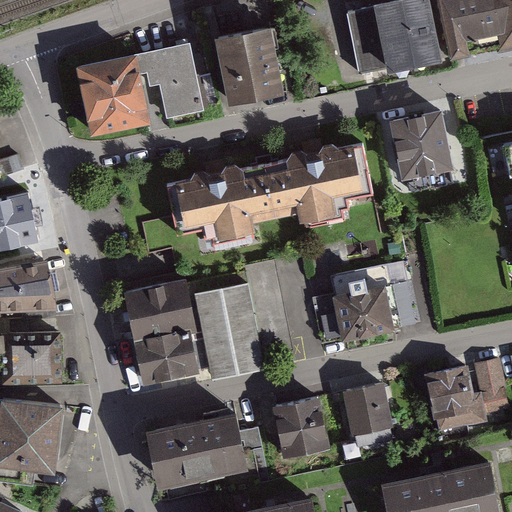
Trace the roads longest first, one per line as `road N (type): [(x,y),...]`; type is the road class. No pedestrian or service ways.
road 1 (residential): [(63,164),(511,71)]
road 2 (residential): [(118,422),(511,330)]
road 3 (residential): [(63,164),(118,422)]
road 4 (residential): [(154,0),(21,46)]
road 5 (residential): [(21,46),(63,164)]
